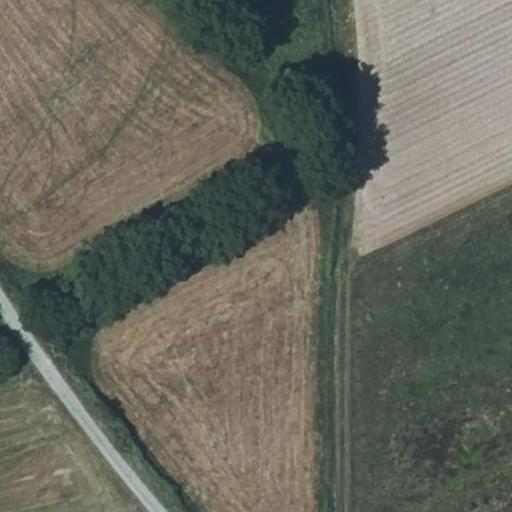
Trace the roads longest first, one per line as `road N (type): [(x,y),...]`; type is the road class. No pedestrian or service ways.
road 1 (track): [(341,511),(352,102),(342,0)]
road 2 (track): [(162,511),(0,301)]
